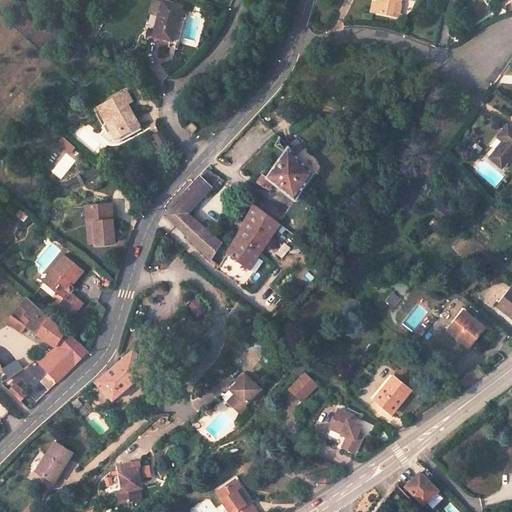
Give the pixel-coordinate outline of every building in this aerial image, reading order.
[(162,2),(152,0),(151,0),(148,14),(158,17),(162,2)] [(378,0),(378,3),(376,11),(394,15),(396,4),(400,5),(401,0),(378,0)] [(174,31),(178,18),(183,19),(184,14),(179,13),(181,6),(162,1),(162,2),(158,17),(153,36),(169,40),(167,47),(176,49),(180,33),(174,31)] [(180,33),(183,19),(178,18),(174,31),(180,33)] [(130,103),(124,91),(97,106),(106,123),(107,122),(113,119),(122,135),(139,126),(130,111),(123,114),(120,108),(130,103)] [(122,135),(113,119),(107,122),(116,139),(119,137),(122,135)] [(197,129),(191,123),(186,129),(192,135),(197,129)] [(502,167),(511,154),(511,128),(508,125),(498,137),(498,136),(495,137),(491,141),(491,144),(497,149),(491,157),(502,167)] [(140,130),(139,126),(122,135),(119,137),(121,141),(140,130)] [(60,152),(63,149),(69,153),(74,147),(62,137),(54,147),(60,152)] [(164,143),(161,138),(155,141),(158,146),(164,143)] [(287,146),(280,138),(276,145),(285,152),(267,177),(263,175),(257,182),(269,189),(274,183),(289,195),(295,200),(306,184),(313,174),(294,154),(287,146)] [(304,146),(297,138),(287,146),(294,154),(304,146)] [(167,148),(164,143),(158,146),(161,151),(167,148)] [(219,179),(205,170),(165,213),(209,259),(219,266),(227,253),(229,250),(225,246),(186,214),(219,179)] [(295,200),(289,195),(285,200),(291,205),(295,200)] [(87,206),(86,206),(87,224),(95,223),(96,243),(114,242),(110,204),(87,206)] [(254,205),(253,205),(235,240),(229,250),(227,253),(249,269),(280,224),(277,221),(254,205)] [(26,217),(19,211),(15,216),(22,222),(26,217)] [(437,223),(433,220),(428,226),(432,230),(437,223)] [(95,223),(87,224),(89,243),(89,244),(96,243),(95,223)] [(82,271),(65,257),(44,282),(65,299),(56,310),(68,320),(82,303),(67,290),(82,271)] [(511,287),(497,307),(508,315),(506,317),(511,322),(511,287)] [(393,293),(387,301),(394,307),(401,299),(393,293)] [(66,332),(27,298),(10,315),(2,323),(8,328),(16,320),(26,326),(40,336),(55,347),(66,332)] [(190,307),(199,316),(206,308),(197,299),(190,307)] [(485,328),(464,311),(448,329),(469,347),(485,328)] [(26,326),(16,320),(8,328),(17,334),(26,326)] [(172,325),(162,326),(163,335),(173,334),(172,325)] [(134,351),(133,351),(113,367),(113,369),(105,375),(95,381),(113,399),(139,376),(149,367),(158,359),(145,343),(134,351)] [(19,358),(3,369),(9,378),(25,367),(19,358)] [(260,389),(245,374),(239,380),(229,390),(234,395),(227,402),(239,414),(248,405),(246,403),(260,389)] [(316,385),(305,374),(291,389),(302,400),(316,385)] [(411,390),(393,376),(374,399),(392,413),(411,390)] [(239,380),(237,378),(227,388),(229,390),(239,380)] [(26,394),(15,384),(9,391),(20,401),(26,394)] [(234,395),(229,390),(220,399),(225,400),(227,402),(234,395)] [(353,416),(339,410),(333,423),(344,428),(342,432),(348,435),(343,447),(354,452),(363,434),(358,432),(361,425),(360,425),(351,420),(353,416)] [(351,420),(360,425),(362,420),(353,416),(351,420)] [(324,438),(335,441),(337,434),(326,431),(324,438)] [(72,453),(54,442),(46,455),(47,456),(38,472),(54,482),(72,453)] [(46,455),(43,453),(33,469),(38,472),(47,456),(46,455)] [(140,469),(139,461),(122,464),(119,465),(119,468),(123,490),(119,491),(121,502),(140,499),(139,489),(141,488),(139,478),(138,470),(140,469)] [(420,473),(406,486),(424,504),(438,490),(420,473)] [(255,511),(235,480),(218,492),(224,502),(216,507),(219,511),(255,511)] [(432,506),(442,498),(437,493),(428,501),(432,506)] [(32,502),(21,511),(33,511),(38,508),(32,502)] [(457,511),(452,503),(445,508),(448,511),(457,511)]
